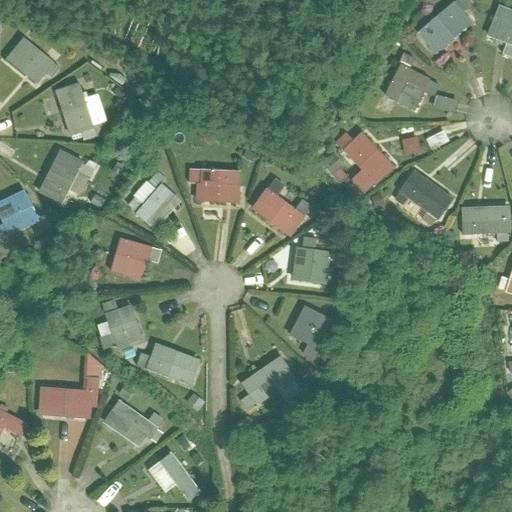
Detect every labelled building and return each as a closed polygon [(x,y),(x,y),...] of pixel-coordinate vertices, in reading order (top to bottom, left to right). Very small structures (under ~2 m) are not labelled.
[(474,24),(454,1),(419,32),(439,55),(474,24)] [(511,11),(500,7),(488,37),(505,44),(500,57),(511,61),(511,11)] [(20,37),(3,60),(33,82),(50,59),(20,37)] [(404,59),(385,92),(414,108),(433,76),(404,59)] [(82,81),(53,89),(66,135),(95,127),(82,81)] [(456,113),(459,102),(440,95),(436,106),(456,113)] [(446,131),(429,139),(433,149),(451,141),(446,131)] [(397,165),(361,132),(339,156),(374,189),(397,165)] [(90,168),(56,151),(37,189),(70,206),(90,168)] [(236,168),(191,169),(191,200),(236,199),(236,168)] [(459,198),(421,169),(397,199),(435,229),(459,198)] [(155,177),(124,203),(148,233),(179,207),(155,177)] [(307,214),(266,187),(249,212),(290,239),(307,214)] [(0,242),(37,224),(19,188),(0,197),(0,217),(4,225),(0,226),(0,242)] [(511,204),(463,206),(464,236),(511,233),(511,204)] [(152,248),(114,239),(106,273),(143,282),(152,248)] [(331,252),(292,247),(289,282),(327,286),(331,252)] [(315,359),(337,323),(297,299),(275,335),(315,359)] [(129,304),(102,314),(109,333),(97,338),(102,352),(141,338),(129,304)] [(511,374),(511,330),(498,332),(503,375),(511,374)] [(190,359),(153,346),(142,376),(179,389),(190,359)] [(300,385),(281,353),(238,379),(257,410),(300,385)] [(87,390),(40,388),(39,411),(86,414),(87,390)] [(155,427),(113,402),(98,426),(140,452),(155,427)] [(28,425),(0,407),(0,440),(7,429),(20,437),(28,425)] [(205,492),(173,447),(158,458),(190,502),(205,492)]
